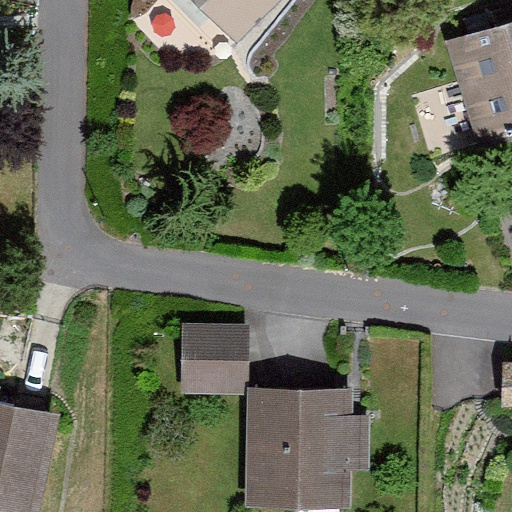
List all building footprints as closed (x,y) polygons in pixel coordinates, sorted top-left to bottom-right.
[(198,0),(237,39),(277,0),(198,0)] [(511,17),(448,37),(480,144),(511,134),(511,17)] [(248,391),(249,320),(181,320),(181,391),(248,391)] [(502,403),(511,403),(511,359),(503,359),(502,403)] [(355,384),(249,382),(247,504),(351,506),(351,469),(370,470),(371,412),(354,411),(355,384)] [(0,397),(0,505),(28,511),(37,511),(60,411),(0,397)]
